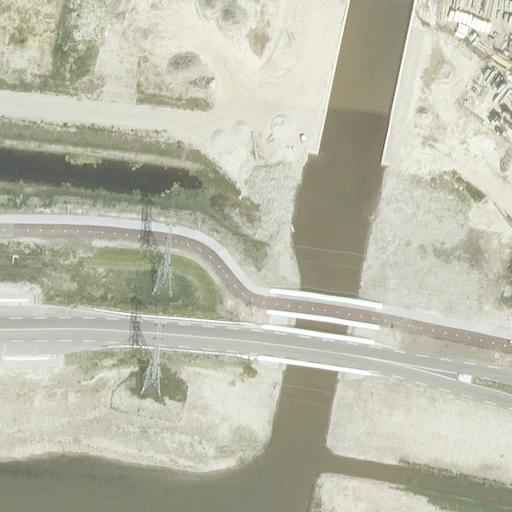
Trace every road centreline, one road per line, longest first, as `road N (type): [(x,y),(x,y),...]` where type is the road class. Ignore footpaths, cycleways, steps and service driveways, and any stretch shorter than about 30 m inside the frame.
road 1 (tertiary): [(370,361),(202,339),(0,329)]
road 2 (unknown): [(379,0),(323,304)]
road 3 (unclassified): [(0,101),(226,131)]
road 4 (tertiary): [(370,361),(511,404)]
road 5 (tertiary): [(511,378),(370,361)]
